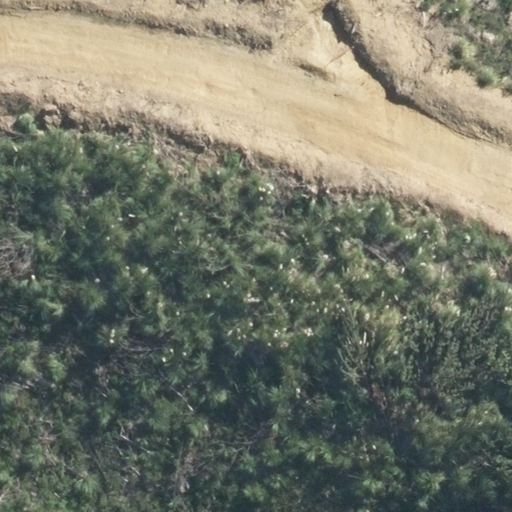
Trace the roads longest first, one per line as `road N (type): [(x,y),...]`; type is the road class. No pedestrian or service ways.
road 1 (trunk): [(0,448),(511,114)]
road 2 (trunk): [(511,233),(192,423),(59,511)]
